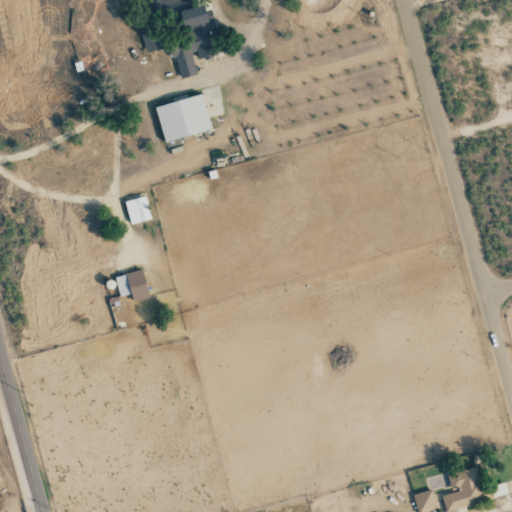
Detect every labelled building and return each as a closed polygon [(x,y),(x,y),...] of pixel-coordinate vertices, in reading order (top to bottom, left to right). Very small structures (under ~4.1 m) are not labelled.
[(173,48),(179,78),(197,74),(194,61),(209,58),(203,30),(214,28),(210,6),(180,12),(183,28),(189,27),(193,43),(173,48)] [(146,52),(160,48),(159,43),(156,44),(150,27),(139,31),(146,52)] [(164,142),(211,130),(201,94),(154,106),(164,142)] [(130,225),(151,219),(145,196),(124,201),(130,225)] [(130,294),(132,302),(149,297),(141,269),(114,277),(119,297),(130,294)] [(447,474),(452,493),(441,496),(445,511),(507,495),(504,482),(487,487),(488,491),(482,492),(475,467),(447,474)] [(426,511),(437,509),(431,489),(412,495),(416,511),(426,511)]
